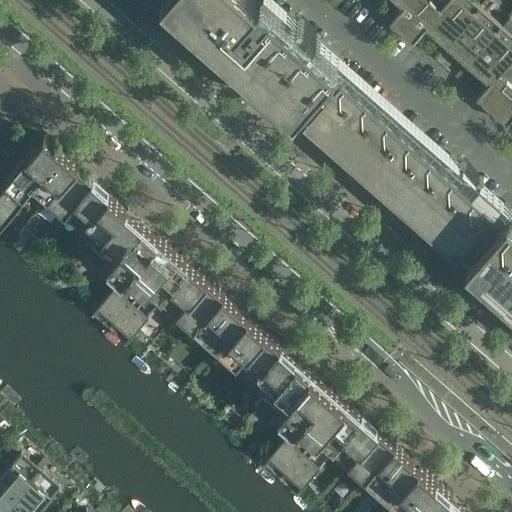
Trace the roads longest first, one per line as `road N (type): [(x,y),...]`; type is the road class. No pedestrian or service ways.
road 1 (secondary): [(0,28),(511,474)]
road 2 (secondary): [(511,371),(101,10)]
road 3 (residential): [(305,0),(511,178)]
